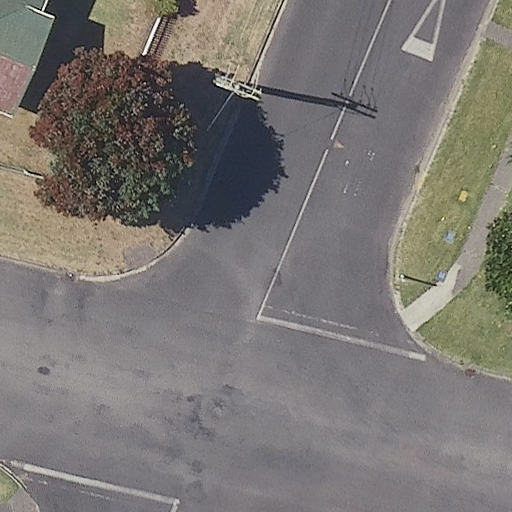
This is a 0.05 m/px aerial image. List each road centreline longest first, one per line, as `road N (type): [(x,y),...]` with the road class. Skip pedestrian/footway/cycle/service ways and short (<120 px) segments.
road 1 (residential): [(391,0),(217,417)]
road 2 (residential): [(217,417),(511,486)]
road 3 (residential): [(0,364),(217,417)]
